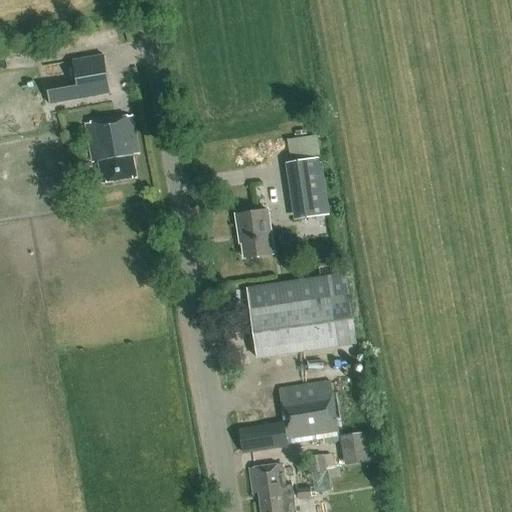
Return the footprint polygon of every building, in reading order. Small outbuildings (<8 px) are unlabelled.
[(48,92),(50,106),(110,95),(103,56),(72,61),(77,87),(48,92)] [(84,124),(91,161),(91,163),(97,162),(101,183),(134,177),(131,155),(137,154),(131,117),(84,124)] [(321,159),(285,164),(294,221),(330,215),(321,159)] [(243,258),(272,253),(266,211),(234,215),(238,244),(241,243),(243,258)] [(246,290),(257,360),(357,344),(346,274),(246,290)] [(354,393),(332,397),(332,392),(329,393),(328,385),(277,393),(282,423),(238,430),(242,454),(287,446),(287,443),(339,435),(338,426),(341,426),(342,429),(359,426),(354,393)] [(369,431),(343,436),(348,461),(374,457),(369,431)] [(323,456),(302,459),(304,475),(325,472),(323,456)] [(259,511),(293,511),(290,485),(283,486),(280,465),(248,469),(251,494),(257,493),(259,511)] [(311,488),(296,490),(298,500),(312,498),(311,488)]
